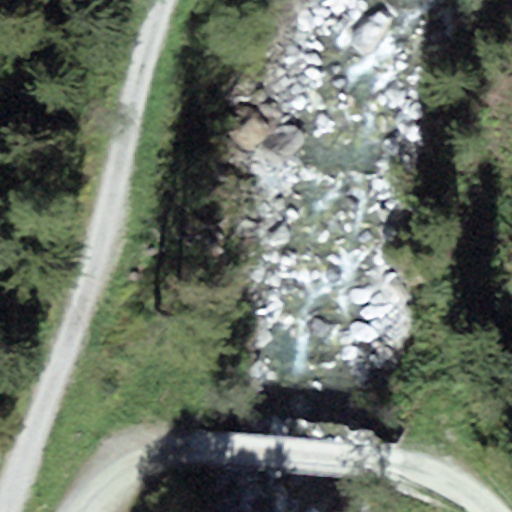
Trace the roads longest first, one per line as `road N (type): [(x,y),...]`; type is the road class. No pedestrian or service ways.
road 1 (track): [(176,0),(10,511)]
road 2 (track): [(487,511),(439,480),(393,465),(193,448),(145,452),(122,463),(83,511)]
